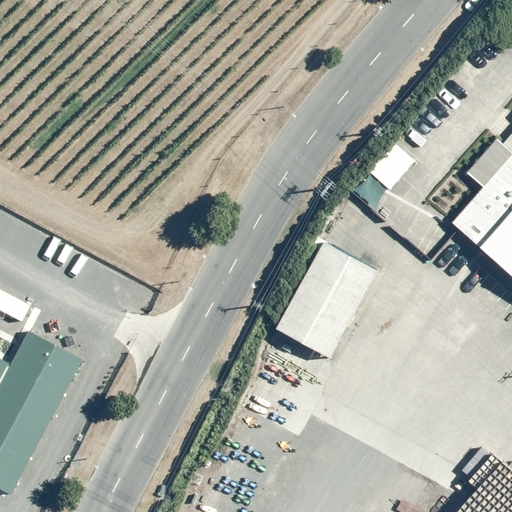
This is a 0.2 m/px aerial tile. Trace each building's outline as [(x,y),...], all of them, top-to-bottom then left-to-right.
[(497,53),(483,41),(461,67),(475,79),(497,53)] [(511,131),(502,143),(495,137),(462,176),(477,189),(446,224),(511,280),(511,131)] [(452,234),(384,175),(361,202),(430,260),(452,234)] [(375,271),(323,242),(274,329),(326,358),(375,271)] [(82,361),(27,332),(9,365),(0,381),(0,487),(10,492),(82,361)] [(0,381),(9,365),(0,360),(0,381)]
